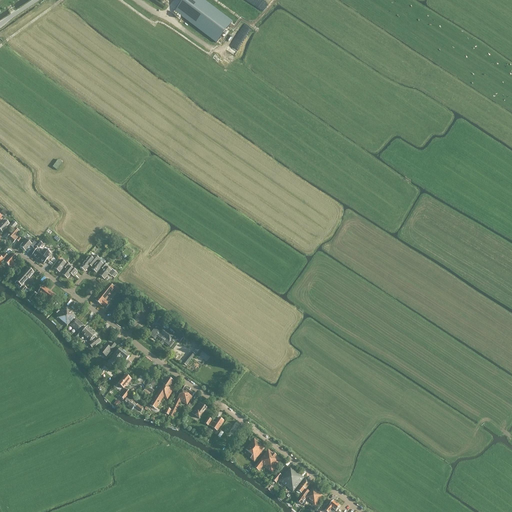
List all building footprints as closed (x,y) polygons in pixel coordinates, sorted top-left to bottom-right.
[(217,44),(233,22),(203,0),(184,0),(175,12),(217,44)] [(57,171),(63,164),(59,161),(53,168),(57,171)] [(2,224),(0,226),(0,231),(2,233),(9,225),(8,223),(5,221),(2,224)] [(13,244),(18,239),(16,237),(19,233),(15,229),(7,239),(13,244)] [(30,247),(31,245),(32,245),(31,245),(26,240),(20,248),(25,252),(28,250),(27,249),(28,248),(28,247),(29,246),(30,247)] [(37,249),(32,256),(44,265),(49,258),(48,258),(51,254),(45,249),(42,253),(37,249)] [(5,261),(8,257),(5,254),(1,258),(0,256),(0,264),(4,261),(5,261)] [(17,259),(12,254),(5,263),(9,267),(11,265),(12,266),(10,268),(12,270),(17,265),(14,262),(17,259)] [(90,257),(80,268),(85,272),(90,267),(93,269),(97,264),(98,262),(99,261),(100,260),(96,256),(93,259),(90,257)] [(93,269),(92,270),(97,274),(101,269),(104,271),(107,268),(108,266),(105,264),(106,262),(101,259),(100,260),(99,261),(98,262),(97,264),(93,269)] [(67,270),(70,267),(71,266),(68,263),(67,265),(62,261),(55,269),(60,273),(64,268),(67,270)] [(70,267),(67,270),(63,275),(68,279),(71,275),(74,277),(78,273),(75,270),(74,271),(70,267)] [(104,271),(100,276),(105,280),(109,275),(112,277),(113,276),(115,278),(118,275),(115,273),(116,272),(113,270),(111,271),(107,268),(104,271)] [(18,281),(17,282),(22,287),(23,286),(34,274),(29,269),(18,281)] [(115,288),(109,284),(95,301),(102,306),(103,305),(107,309),(110,305),(106,301),(115,290),(120,295),(123,291),(116,286),(115,288)] [(53,307),(59,299),(44,287),(39,294),(47,300),(46,301),(53,307)] [(38,295),(34,292),(35,292),(27,301),(31,304),(38,295)] [(68,327),(76,317),(73,315),(74,315),(67,309),(59,319),(68,327)] [(175,333),(167,326),(168,323),(162,318),(157,325),(159,326),(155,330),(154,329),(149,335),(155,340),(157,338),(162,342),(169,348),(171,348),(177,340),(180,343),(184,338),(182,337),(184,335),(177,330),(175,333)] [(79,333),(84,327),(76,320),(70,326),(79,333)] [(88,327),(82,335),(84,336),(89,341),(91,342),(93,343),(90,345),(93,349),(102,342),(99,338),(97,339),(95,337),(97,335),(97,334),(88,327)] [(112,351),(116,346),(113,344),(110,348),(106,346),(103,350),(103,349),(100,352),(106,357),(112,350),(112,351)] [(118,354),(117,355),(124,360),(126,362),(130,357),(121,350),(120,351),(119,351),(118,352),(118,354)] [(203,352),(200,356),(208,361),(210,357),(203,352)] [(186,366),(195,355),(193,353),(184,364),(186,366)] [(117,355),(107,367),(114,372),(118,368),(119,369),(122,365),(121,364),(124,360),(117,355)] [(104,366),(98,373),(101,376),(107,368),(104,366)] [(124,389),(132,380),(126,375),(118,385),(124,389)] [(157,396),(163,400),(164,398),(168,400),(174,390),(170,388),(174,382),(168,378),(157,396)] [(146,389),(143,392),(150,398),(152,395),(154,392),(155,390),(154,390),(157,384),(150,380),(146,387),(147,388),(146,389)] [(195,393),(186,387),(183,391),(177,400),(170,416),(174,418),(181,402),(187,406),(195,393)] [(124,401),(130,393),(126,389),(120,397),(124,401)] [(156,410),(163,400),(157,396),(150,406),(156,410)] [(132,410),(136,405),(130,401),(128,398),(125,402),(129,406),(128,407),(132,410)] [(199,419),(207,408),(200,403),(192,414),(199,419)] [(217,432),(224,422),(219,418),(216,424),(213,422),(210,427),(217,432)] [(254,462),(266,448),(255,440),(246,451),(253,456),(251,460),(254,462)] [(259,463),(255,468),(260,471),(263,467),(272,474),(282,461),(269,451),(259,463)] [(287,487),(297,474),(291,468),(280,482),(287,487)] [(279,473),(273,481),(276,484),(282,476),(279,473)] [(297,474),(287,487),(294,493),(304,479),(297,474)] [(297,491),(302,495),(306,489),(311,484),(306,480),(297,491)] [(313,489),(310,493),(305,499),(306,500),(315,507),(323,497),(313,489)] [(297,502),(302,505),(306,500),(305,499),(310,493),(307,490),(302,496),(297,502)] [(326,511),(329,511),(332,509),(335,511),(336,511),(340,507),(334,501),(326,511)]
